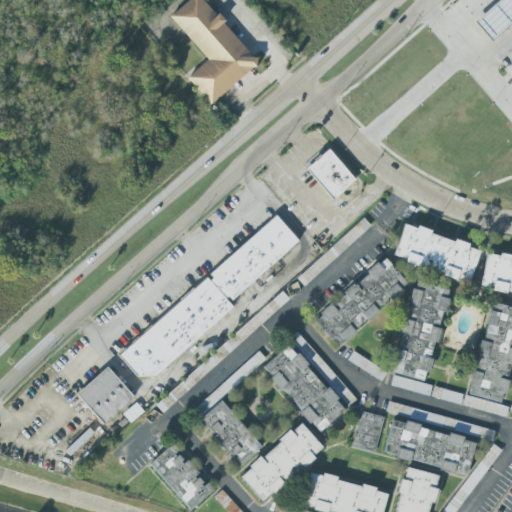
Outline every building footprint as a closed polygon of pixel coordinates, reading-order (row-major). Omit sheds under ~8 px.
[(188,0),(170,16),(207,60),(187,77),(209,104),(257,64),(203,0),(188,0)] [(499,0),(511,0),(511,21),(491,41),(474,23),(499,0)] [(353,184),(328,153),(308,169),(333,200),(353,184)] [(154,377),(137,377),(118,355),(206,278),(209,281),(212,278),(209,274),(275,216),(297,242),(231,300),(228,297),(225,299),(232,308),(154,377)] [(296,279),(303,286),(370,226),(363,219),(296,279)] [(393,259),(470,282),(480,248),(403,226),(393,259)] [(511,293),(511,258),(486,254),(480,288),(511,293)] [(408,287),(386,259),(312,317),(335,346),(408,287)] [(393,374),(426,381),(431,358),(430,358),(433,342),(438,343),(441,329),(449,289),(422,284),(421,291),(411,289),(393,374)] [(289,301),(282,293),(161,398),(168,406),(289,301)] [(469,395),(500,402),(502,394),(506,395),(509,379),(507,378),(510,365),(511,365),(511,307),(493,304),(491,311),(487,310),(469,395)] [(304,341),(303,342),(296,334),(289,340),(347,407),(355,400),(304,341)] [(344,411),(290,344),(262,367),(317,434),(344,411)] [(219,399),(265,360),(258,352),(197,405),(204,413),(198,418),(214,436),(212,439),(224,452),(227,449),(235,458),(232,461),(238,468),(261,448),(219,399)] [(381,381),(386,372),(352,352),(346,361),(381,381)] [(102,423),(76,394),(106,368),(132,397),(102,423)] [(431,386),(392,375),(390,385),(428,396),(431,386)] [(459,405),(462,395),(442,389),(439,399),(459,405)] [(507,404),(463,398),(462,409),(506,415),(507,404)] [(384,418),(359,411),(349,446),(374,453),(384,418)] [(467,474),(475,440),(391,421),(383,455),(467,474)] [(260,502),(324,451),(302,424),(238,474),(260,502)] [(189,511),(212,492),(186,461),(184,462),(170,446),(149,464),(189,511)] [(429,511),(437,475),(403,468),(392,511),(429,511)] [(321,511),(382,511),(387,491),(309,473),(301,507),(321,511)] [(241,511),(221,490),(213,498),(226,511),(241,511)]
